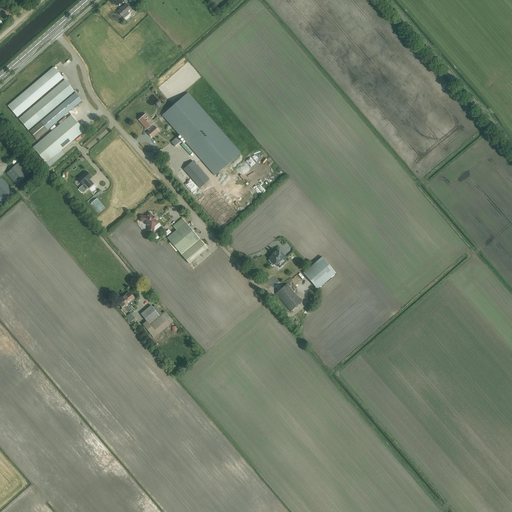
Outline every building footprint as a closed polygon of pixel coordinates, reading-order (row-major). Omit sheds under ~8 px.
[(138,12),(141,9),(134,2),(131,4),(138,12)] [(128,11),(130,9),(126,4),(117,12),(122,17),(125,14),(126,15),(129,13),(128,11)] [(28,131),(74,91),(66,82),(68,80),(64,75),(62,77),(53,67),(7,107),(17,118),(63,78),(64,80),(18,119),(28,131)] [(36,139),(82,101),(75,93),(29,132),(36,139)] [(188,93),(162,116),(214,176),(240,153),(188,93)] [(62,150),(84,131),(70,115),(32,148),(46,164),(51,160),(62,150)] [(152,137),(158,131),(154,126),(153,127),(152,125),(153,123),(146,115),(139,120),(146,129),(148,128),(150,130),(147,132),(152,137)] [(51,160),(46,164),(49,167),(64,154),(62,150),(51,160)] [(16,185),(28,175),(18,164),(6,174),(16,185)] [(92,178),(86,171),(77,179),(83,185),(84,184),(88,188),(93,184),(89,180),(92,178)] [(0,179),(0,195),(3,199),(5,202),(16,192),(12,187),(10,189),(1,178),(0,179)] [(238,215),(216,189),(200,203),(221,229),(238,215)] [(153,217),(149,213),(145,216),(141,216),(140,217),(139,220),(140,221),(145,222),(145,223),(145,224),(146,225),(147,226),(148,226),(148,230),(149,232),(152,232),(153,231),(154,227),(158,223),(154,219),(155,219),(153,217)] [(207,249),(182,219),(172,226),(176,231),(167,238),(180,255),(180,254),(188,264),(207,249)] [(156,240),(161,236),(158,232),(153,236),(156,240)] [(275,265),(276,264),(279,267),(283,265),(286,262),(283,258),(284,257),(279,250),(276,253),(275,252),(275,253),(273,255),(272,255),(272,256),(269,258),(270,259),(268,261),(273,266),(274,264),(275,265)] [(322,257),(303,273),(317,289),(336,273),(322,257)] [(302,302),(287,284),(275,294),(290,312),(302,302)] [(131,301),(134,298),(129,292),(121,298),(120,298),(116,301),(122,308),(128,303),(131,306),(134,304),(131,301)] [(154,338),(173,321),(165,311),(159,316),(151,305),(141,314),(146,321),(143,324),(154,338)] [(130,322),(135,318),(130,313),(126,316),(127,318),(126,318),(130,322)]
